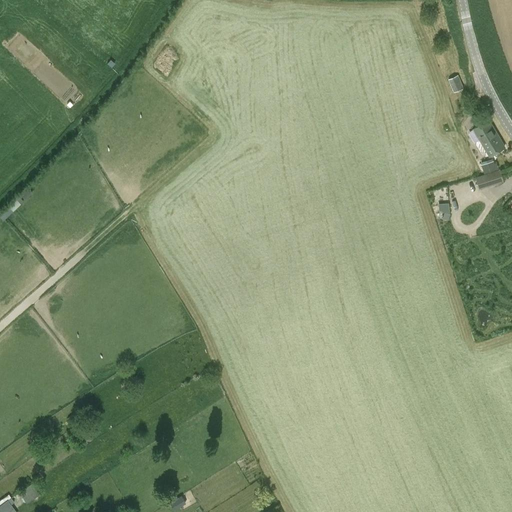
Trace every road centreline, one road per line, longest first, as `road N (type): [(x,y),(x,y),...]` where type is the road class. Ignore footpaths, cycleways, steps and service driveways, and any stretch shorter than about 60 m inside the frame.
road 1 (track): [(0,336),(125,226),(138,231),(194,317),(214,326)]
road 2 (unclassified): [(511,135),(478,70),(461,0)]
road 3 (track): [(0,191),(91,101)]
